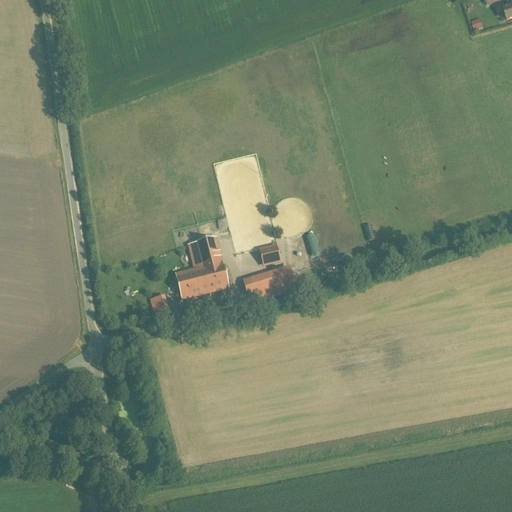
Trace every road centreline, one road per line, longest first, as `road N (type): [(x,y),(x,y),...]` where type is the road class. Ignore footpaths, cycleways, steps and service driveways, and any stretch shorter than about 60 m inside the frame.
road 1 (unclassified): [(511,230),(261,309),(124,336),(92,352)]
road 2 (unclassified): [(92,352),(39,0)]
road 3 (unclassified): [(92,352),(103,412),(142,511)]
